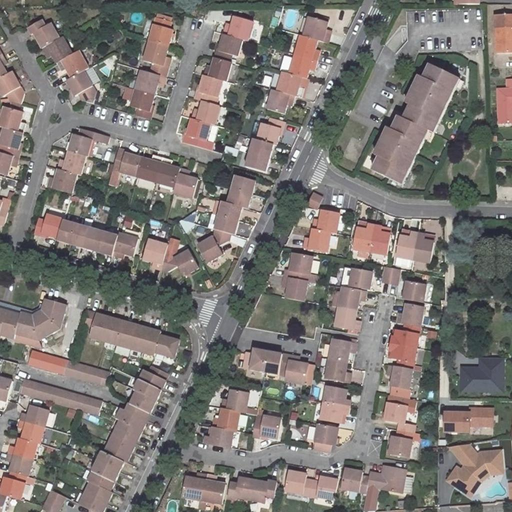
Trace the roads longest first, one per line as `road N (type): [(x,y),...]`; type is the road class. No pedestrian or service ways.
road 1 (residential): [(385,299),(362,429),(340,458),(327,464),(276,453),(242,464),(169,447)]
road 2 (residential): [(12,253),(232,316)]
road 3 (tertiary): [(383,0),(304,164)]
road 4 (tertiary): [(304,164),(232,316)]
road 5 (unclassified): [(449,211),(398,209),(304,164)]
road 6 (residential): [(449,211),(443,360)]
road 7 (tertiary): [(224,331),(169,447)]
